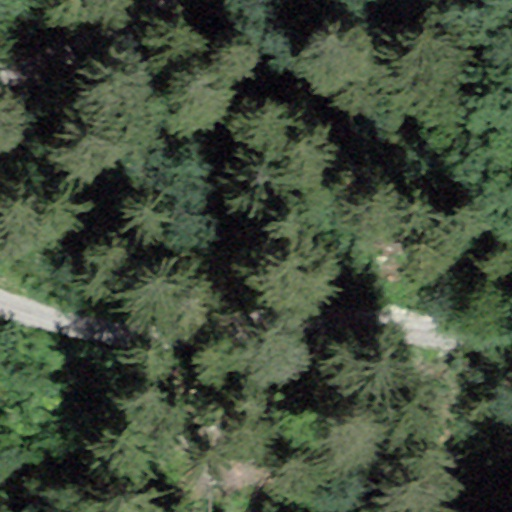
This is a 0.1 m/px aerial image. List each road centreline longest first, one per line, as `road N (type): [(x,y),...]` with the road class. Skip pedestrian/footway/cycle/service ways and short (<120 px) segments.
road 1 (track): [(511,354),(404,325),(208,341),(86,336),(0,296)]
road 2 (track): [(0,88),(167,0)]
